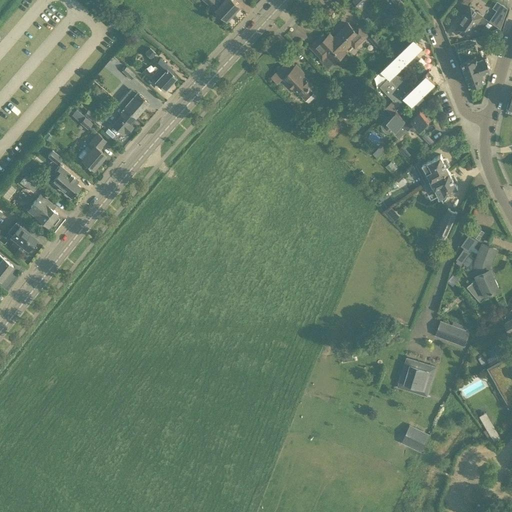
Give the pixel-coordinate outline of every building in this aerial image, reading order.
[(218,0),(205,0),(206,1),(206,2),(215,10),(216,9),(226,19),(240,6),(234,0),(224,0),(222,3),(218,0)] [(352,0),(361,9),(370,0),(382,0),(395,12),(404,3),(400,0),(352,0)] [(495,10),(503,16),(506,8),(500,4),(495,10)] [(476,31),(472,28),(473,27),(480,32),(488,20),(481,16),(482,15),(471,7),(456,28),(467,36),(468,34),(472,37),(476,31)] [(387,24),(395,16),(391,11),(382,20),(387,24)] [(348,23),(333,38),(345,50),(352,43),(355,47),(368,34),(359,25),(354,30),(348,23)] [(393,99),(398,104),(405,97),(412,105),(435,82),(432,79),(432,76),(428,71),(426,73),(410,89),(409,87),(409,85),(408,82),(408,80),(406,78),(404,76),(402,75),(399,74),(397,74),(395,73),(422,46),(417,41),(426,32),(424,27),(413,37),(381,68),(389,77),(380,85),(393,99),(389,103),(393,99)] [(378,47),(383,42),(373,32),(369,37),(378,47)] [(346,51),(345,50),(333,38),(329,34),(319,44),(316,41),(310,46),(320,57),(319,58),(328,67),(334,62),(346,51)] [(457,49),(470,84),(485,79),(482,71),(491,68),(486,55),(484,56),(481,48),(478,49),(476,42),(457,49)] [(144,52),(150,58),(156,53),(149,47),(144,52)] [(153,74),(159,68),(163,72),(154,81),(164,89),(175,77),(171,73),(173,71),(160,58),(154,64),(149,70),(153,74)] [(126,65),(121,70),(131,79),(135,74),(126,65)] [(283,77),(300,94),(306,100),(314,92),(308,86),(311,83),(303,75),(304,74),(296,65),(290,71),(284,65),(271,77),(277,83),(283,77)] [(365,84),(372,77),(367,73),(360,79),(365,84)] [(127,91),(118,101),(123,106),(134,116),(136,114),(136,115),(140,110),(140,109),(148,101),(136,91),(133,95),(127,91)] [(399,138),(407,129),(401,123),(405,119),(394,108),(398,104),(393,99),(389,103),(385,107),(386,107),(379,114),(385,119),(384,120),(383,121),(382,122),(382,124),(382,125),(382,126),(382,128),(383,129),(384,130),(384,131),(386,132),(387,132),(388,133),(390,133),(391,133),(392,132),(393,132),(399,138)] [(87,100),(79,109),(92,121),(100,112),(87,100)] [(112,111),(106,118),(111,123),(120,130),(123,133),(124,133),(126,130),(126,131),(132,124),(129,122),(134,116),(123,106),(118,101),(110,109),(112,111)] [(405,119),(401,123),(407,129),(410,127),(415,132),(426,122),(427,123),(432,119),(428,115),(426,116),(420,110),(409,121),(406,118),(405,119)] [(342,111),(337,116),(341,120),(346,115),(342,111)] [(80,122),(88,129),(92,123),(84,116),(80,122)] [(91,148),(81,159),(92,168),(94,166),(95,167),(98,164),(97,163),(105,154),(98,148),(105,140),(97,133),(87,144),(91,148)] [(425,133),(423,136),(424,137),(430,143),(432,140),(426,134),(425,133)] [(57,164),(62,157),(52,149),(47,155),(57,164)] [(431,179),(449,170),(441,154),(423,163),(420,158),(413,164),(421,179),(423,184),(431,179)] [(51,182),(70,198),(79,187),(75,183),(77,181),(60,166),(54,173),(57,176),(51,182)] [(449,170),(431,179),(440,196),(441,195),(443,201),(448,197),(446,193),(458,187),(449,170)] [(38,184),(25,173),(20,180),(32,190),(33,189),(38,184)] [(0,196),(2,197),(11,186),(7,182),(0,190),(0,196)] [(30,206),(36,212),(34,215),(47,226),(57,213),(51,209),(54,206),(39,194),(30,206)] [(449,232),(456,216),(447,212),(440,228),(449,232)] [(8,231),(12,235),(11,235),(21,243),(18,247),(23,251),(26,247),(27,248),(35,239),(31,235),(33,232),(22,223),(20,225),(15,222),(8,231)] [(464,237),(460,243),(456,248),(460,250),(453,260),(461,266),(476,245),(464,237)] [(488,296),(487,294),(499,288),(490,269),(491,268),(491,266),(492,263),(497,249),(493,247),(494,246),(490,245),(490,246),(483,243),(477,258),(476,266),(476,272),(477,275),(475,275),(476,278),(467,286),(481,301),(485,297),(488,296)] [(0,279),(1,281),(13,266),(3,258),(0,255),(0,279)] [(511,335),(511,301),(502,312),(507,317),(509,315),(511,319),(505,322),(511,335)] [(464,344),(468,332),(452,326),(447,338),(464,344)] [(490,364),(505,355),(499,346),(490,351),(491,354),(486,357),(490,364)] [(511,363),(510,364),(505,355),(490,364),(482,369),(496,393),(501,390),(507,402),(511,398),(511,376),(509,371),(511,368),(511,363)] [(426,394),(430,380),(426,378),(429,370),(420,367),(422,363),(407,358),(404,369),(408,371),(405,382),(413,385),(412,389),(426,394)] [(491,420),(484,424),(486,429),(494,441),(501,437),(491,420)] [(420,449),(428,434),(415,428),(408,443),(420,449)]
